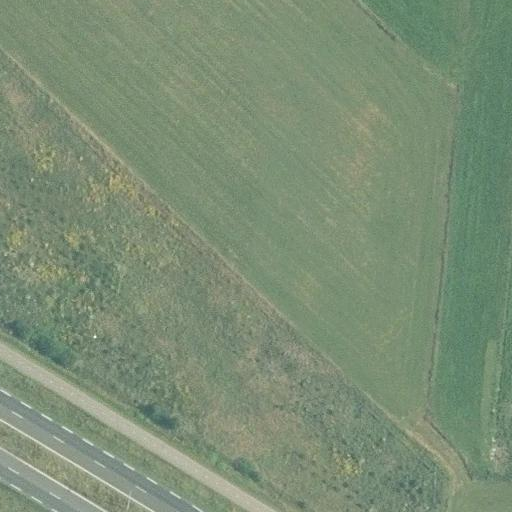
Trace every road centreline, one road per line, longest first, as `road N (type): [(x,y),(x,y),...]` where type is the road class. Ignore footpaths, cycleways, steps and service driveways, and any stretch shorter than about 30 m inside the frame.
road 1 (unclassified): [(256,511),(0,355)]
road 2 (primary): [(171,511),(0,407)]
